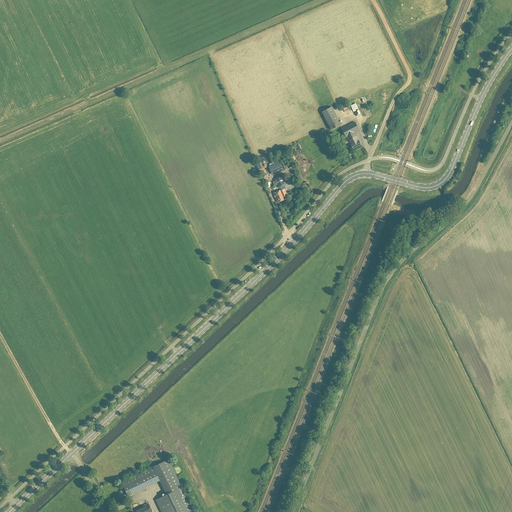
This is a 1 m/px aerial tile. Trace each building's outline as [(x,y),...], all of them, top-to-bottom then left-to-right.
[(341,124),(332,107),(322,113),(331,130),(341,124)] [(353,149),(361,145),(359,141),(358,141),(357,139),(354,133),(359,131),(354,122),(341,129),(346,137),(347,136),(350,143),(351,145),(353,149)] [(278,162),(267,166),(270,172),(281,168),(278,162)] [(284,197),(287,196),(284,189),(286,189),(281,176),(276,178),(281,190),(273,193),(274,195),(277,203),(285,200),(284,197)] [(157,465),(153,467),(160,481),(166,495),(155,500),(160,511),(193,511),(175,474),(168,459),(157,465)] [(153,467),(121,482),(128,496),(160,481),(153,467)] [(152,511),(148,503),(132,511),(133,511),(132,511),(152,511)]
